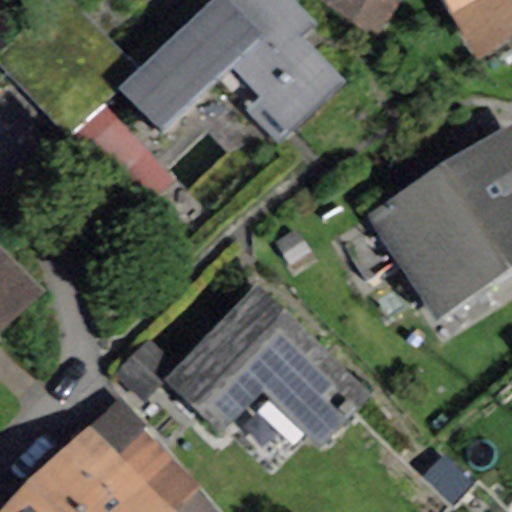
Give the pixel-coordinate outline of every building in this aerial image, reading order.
[(65,0),(62,0),(0,58),(0,65),(19,86),(63,45),(104,88),(127,66),(65,0)] [(345,87),(289,27),(302,15),(288,0),(195,0),(189,6),(201,19),(120,95),(154,131),(228,63),(252,89),(259,83),(276,101),(297,124),(291,131),(295,135),(345,87)] [(322,0),(374,34),(396,0),(322,0)] [(511,0),(450,0),(478,48),(511,28),(511,0)] [(511,153),(506,143),(344,246),(366,282),(408,256),(441,308),(511,263),(511,153)] [(0,307),(11,296),(0,284),(0,307)] [(257,296),(170,387),(220,435),(263,391),(320,447),(365,401),(257,296)] [(47,494),(28,511),(167,511),(191,488),(145,442),(117,470),(95,447),(76,466),(64,455),(36,482),(47,494)]
